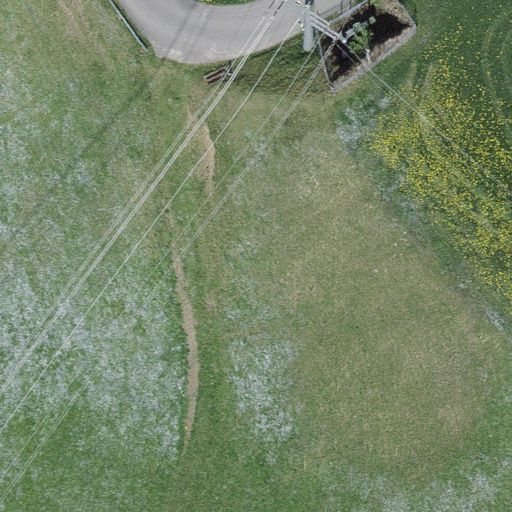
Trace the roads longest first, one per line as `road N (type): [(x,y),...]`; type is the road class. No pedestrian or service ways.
road 1 (track): [(182,29),(176,180),(197,310),(201,427),(179,511)]
road 2 (residential): [(308,0),(239,32),(208,36),(159,17),(141,0)]
